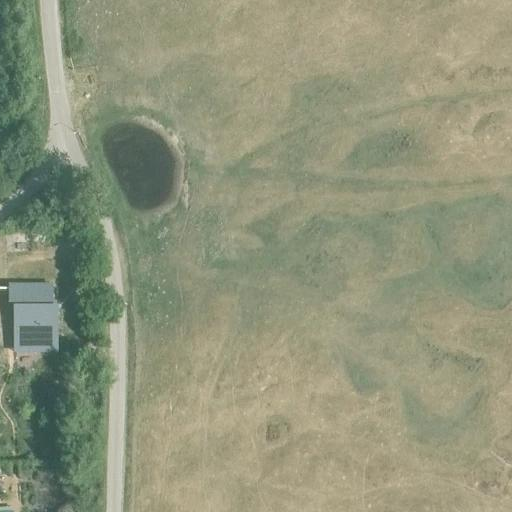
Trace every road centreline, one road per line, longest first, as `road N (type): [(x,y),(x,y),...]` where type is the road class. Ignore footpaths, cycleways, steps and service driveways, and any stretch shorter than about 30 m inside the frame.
road 1 (unclassified): [(110,511),(118,285),(101,214),(65,140)]
road 2 (unclassified): [(65,140),(48,0)]
